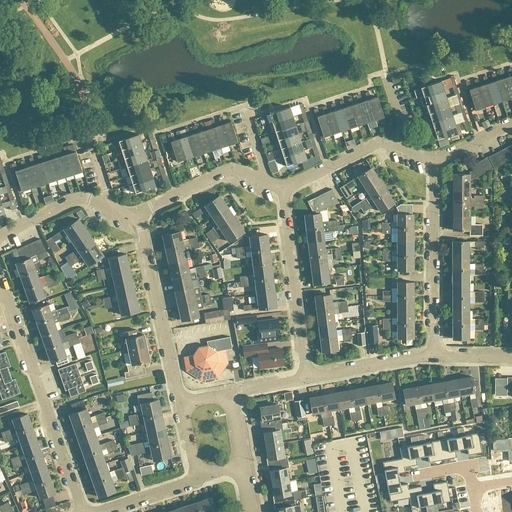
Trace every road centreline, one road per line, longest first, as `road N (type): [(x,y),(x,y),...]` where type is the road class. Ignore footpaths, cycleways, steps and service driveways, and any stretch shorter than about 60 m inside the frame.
road 1 (residential): [(81,511),(0,277)]
road 2 (residential): [(433,358),(433,161)]
road 3 (residential): [(179,407),(138,215)]
road 4 (residential): [(307,378),(283,188)]
road 5 (residential): [(138,215),(224,171),(265,181)]
road 6 (residential): [(283,188),(375,143),(407,151)]
road 7 (residential): [(307,378),(433,358)]
road 8 (residential): [(0,236),(79,199),(111,209)]
